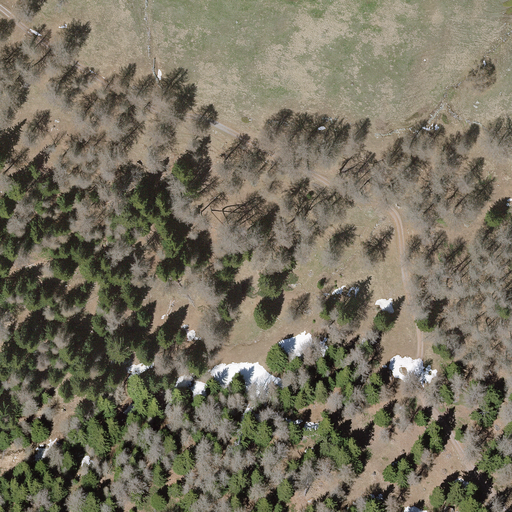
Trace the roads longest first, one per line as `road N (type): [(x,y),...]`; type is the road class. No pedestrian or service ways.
road 1 (track): [(409,274),(392,209),(88,70),(0,11)]
road 2 (track): [(511,505),(467,459),(448,428),(449,414),(412,374),(405,351),(409,274)]
